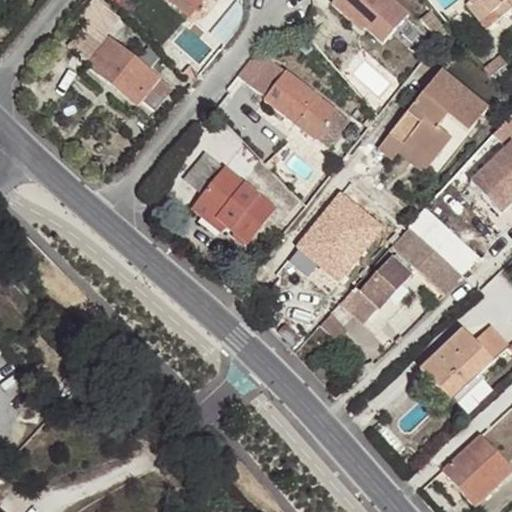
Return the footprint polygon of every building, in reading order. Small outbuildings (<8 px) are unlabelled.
[(93,26),(96,21),(108,5),(102,0),(92,0),(80,15),(93,26)] [(169,0),(187,16),(200,2),(197,0),(169,0)] [(356,16),(383,42),(408,13),(393,0),(333,0),(331,3),(351,22),(356,16)] [(479,21),(489,14),(478,0),(470,0),(465,5),(479,21)] [(511,0),(478,0),(489,14),(494,10),(499,18),(511,7),(511,0)] [(144,100),(155,111),(171,89),(97,28),(76,54),(87,64),(85,66),(138,108),(144,100)] [(254,56),(253,57),(266,66),(269,61),(274,56),(262,45),(254,56)] [(281,71),(269,61),(266,66),(249,87),(264,98),(262,100),(313,139),(334,111),(281,71)] [(418,151),(432,162),(450,140),(438,129),(447,117),(466,134),(487,107),(442,71),(378,150),(391,160),(397,153),(403,146),(415,156),(418,151)] [(346,120),(334,111),(313,139),(325,148),(346,120)] [(499,214),(511,202),(511,142),(469,182),(499,214)] [(422,175),(432,162),(418,151),(415,156),(403,146),(397,153),(422,175)] [(224,213),(221,217),(249,240),(274,208),(205,152),(183,179),(204,195),(224,213)] [(214,226),(221,217),(224,213),(204,195),(192,209),(214,226)] [(343,195),(298,248),(338,281),(382,229),(343,195)] [(421,242),(407,229),(390,249),(443,297),(460,277),(444,262),(432,252),(421,242)] [(429,233),(421,242),(432,252),(439,243),(429,233)] [(432,252),(444,262),(455,251),(443,240),(439,243),(432,252)] [(362,325),(409,274),(392,259),(346,310),(362,325)] [(511,292),(509,296),(499,285),(465,317),(480,333),(496,318),(500,321),(511,309),(511,292)] [(478,378),(508,349),(490,328),(473,343),(465,333),(422,371),(447,400),(475,376),(478,378)] [(443,472),(475,507),(511,473),(511,472),(481,438),(443,472)]
